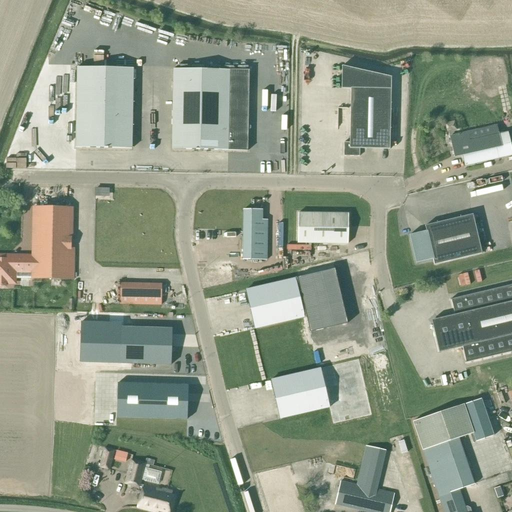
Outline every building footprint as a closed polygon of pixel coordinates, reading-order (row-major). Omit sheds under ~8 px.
[(344,143),(343,157),(359,157),(359,149),(390,150),(391,90),(391,77),(342,67),(341,89),(350,89),(349,143),(344,143)] [(75,148),(132,149),(133,69),(77,68),(75,148)] [(229,70),(173,69),(172,150),(228,151),(229,70)] [(492,97),(477,97),(478,113),(493,112),(492,97)] [(498,135),(496,126),(449,137),(454,157),(462,155),(464,167),(511,156),(511,150),(508,133),(498,135)] [(33,258),(33,270),(33,279),(74,280),(74,259),(70,259),(71,208),(34,208),(33,258)] [(259,210),(242,210),(242,260),(266,261),(266,221),(259,220),(259,210)] [(297,244),(347,245),(348,215),(297,214),(297,244)] [(481,255),(472,215),(424,227),(426,232),(409,236),(416,264),(432,260),(434,266),(481,255)] [(14,270),(33,270),(33,258),(0,257),(0,286),(5,287),(6,282),(14,282),(14,270)] [(261,270),(262,276),(282,272),(281,267),(261,270)] [(245,290),(254,330),(304,318),(308,334),(346,325),(333,270),(245,290)] [(457,276),(460,287),(469,284),(466,273),(457,276)] [(120,305),(161,306),(161,285),(120,284),(120,305)] [(431,321),(438,353),(462,348),(465,362),(464,363),(511,352),(511,285),(449,300),(449,301),(451,301),(454,315),(431,321)] [(172,329),(121,328),(120,364),(170,366),(172,329)] [(279,420),(329,408),(333,424),(371,415),(358,360),(270,380),(279,420)] [(117,383),(116,418),(187,420),(188,386),(117,383)] [(412,422),(422,451),(458,438),(472,434),(476,442),(493,436),(480,399),(412,422)] [(470,511),(469,508),(467,505),(464,506),(459,490),(474,485),(458,438),(422,451),(443,511),(470,511)] [(357,485),(340,482),(335,505),(364,511),(389,511),(394,494),(376,490),(385,451),(366,447),(357,485)] [(99,467),(110,470),(115,451),(104,448),(99,467)] [(161,472),(144,468),(145,465),(153,466),(154,461),(146,459),(145,464),(132,461),(126,483),(139,487),(141,480),(158,485),(161,472)] [(161,490),(143,486),(138,508),(151,511),(158,511),(159,511),(160,511),(171,511),(175,496),(171,495),(172,492),(162,489),(161,490)]
